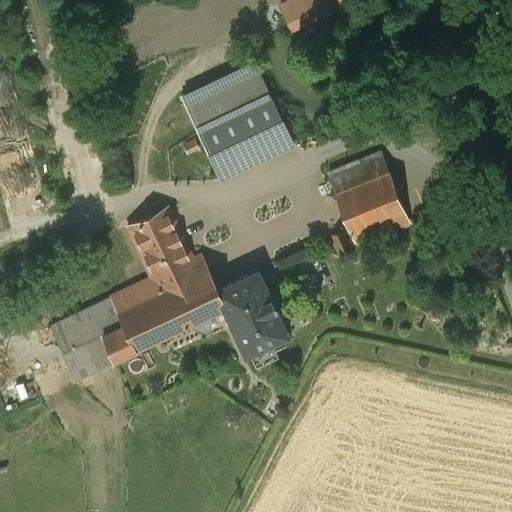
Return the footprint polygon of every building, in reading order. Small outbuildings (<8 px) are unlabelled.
[(346,0),(288,0),(280,4),(290,27),(347,1),(346,0)] [(181,95),(198,131),(272,96),(254,60),(181,95)] [(272,96),(198,131),(220,177),(293,143),(272,96)] [(408,220),(382,152),(329,173),(355,241),(408,220)] [(152,278),(193,257),(168,204),(127,223),(152,278)] [(54,234),(62,244),(75,234),(67,224),(54,234)] [(335,231),(338,253),(350,251),(346,229),(335,231)] [(225,307),(217,287),(202,254),(193,257),(152,278),(53,324),(77,375),(112,360),(217,311),(225,307)] [(225,307),(217,311),(220,317),(228,313),(246,352),(288,333),(258,269),(217,287),(225,307)]
